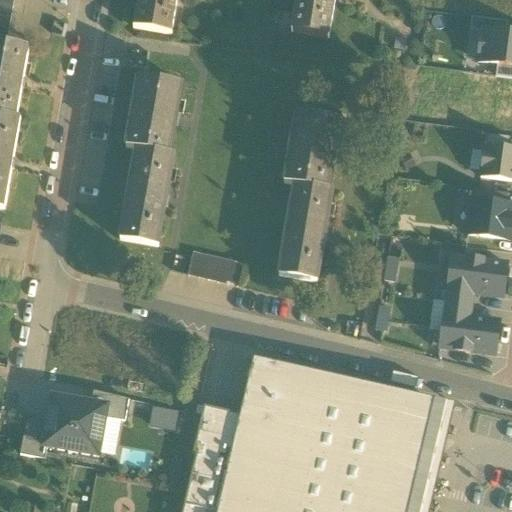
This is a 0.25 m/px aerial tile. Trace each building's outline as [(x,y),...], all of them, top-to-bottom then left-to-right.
[(0,0),(0,41),(7,42),(14,0),(0,0)] [(138,0),(134,30),(172,37),(178,0),(138,0)] [(297,0),(291,33),(329,39),(335,0),(297,0)] [(469,31),(481,33),(505,36),(507,24),(471,19),(469,31)] [(465,63),(477,64),(481,33),(469,31),(465,63)] [(511,36),(505,36),(481,33),(477,64),(496,67),(511,68),(511,36)] [(0,117),(17,121),(29,52),(0,46),(0,117)] [(511,68),(496,67),(495,79),(500,79),(511,80),(511,68)] [(474,88),(498,91),(500,79),(495,79),(464,75),(462,86),(474,88)] [(126,149),(136,151),(169,157),(182,88),(138,81),(126,149)] [(511,93),(498,91),(474,88),(470,120),(511,125),(511,93)] [(284,185),(294,187),(328,193),(339,123),(296,116),(284,185)] [(21,121),(17,121),(0,117),(0,211),(5,212),(21,121)] [(486,136),(484,148),(508,151),(509,139),(486,136)] [(511,151),(508,151),(484,148),(483,153),(481,173),(480,180),(511,184),(511,151)] [(173,158),(169,157),(136,151),(120,242),(157,249),(173,158)] [(469,172),(481,173),(483,153),(472,152),(469,172)] [(331,193),(328,193),(294,187),(278,279),(316,285),(331,193)] [(472,191),(470,203),(506,207),(508,196),(472,191)] [(470,203),(466,237),(509,242),(511,220),(511,208),(506,207),(470,203)] [(188,279),(237,291),(243,269),(193,257),(188,279)] [(383,283),(394,285),(399,261),(387,259),(383,283)] [(451,259),(447,293),(448,293),(446,305),(470,308),(472,296),(502,300),(507,267),(451,259)] [(445,317),(446,305),(432,303),(429,332),(442,333),(444,317),(445,317)] [(445,317),(444,317),(442,333),(439,351),(495,358),(499,324),(469,320),(470,308),(446,305),(445,317)] [(375,332),(386,334),(390,310),(379,309),(375,332)] [(423,511),(430,485),(412,481),(421,445),(431,403),(254,361),(241,417),(203,409),(192,455),(196,456),(182,511),(423,511)] [(93,394),(91,406),(107,409),(105,420),(121,423),(124,424),(128,402),(93,394)] [(47,426),(43,449),(47,450),(98,459),(98,456),(105,420),(107,409),(91,406),(51,399),(47,426)] [(432,511),(457,409),(431,403),(421,445),(438,449),(430,485),(423,511),(432,511)] [(173,434),(177,414),(152,408),(148,428),(173,434)] [(114,458),(121,423),(105,420),(98,456),(114,458)] [(45,462),(47,450),(43,449),(47,426),(27,422),(20,457),(45,462)] [(438,449),(421,445),(412,481),(430,485),(438,449)]
